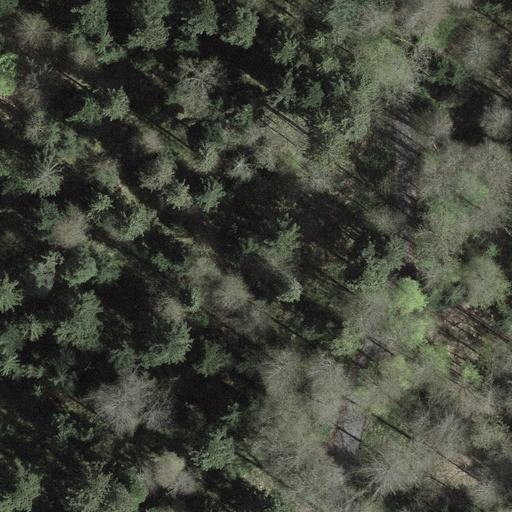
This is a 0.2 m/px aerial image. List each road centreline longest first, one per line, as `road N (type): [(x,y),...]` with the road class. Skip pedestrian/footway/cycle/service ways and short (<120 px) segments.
road 1 (unclassified): [(344,511),(352,421),(397,245),(406,0)]
road 2 (track): [(0,427),(348,443)]
